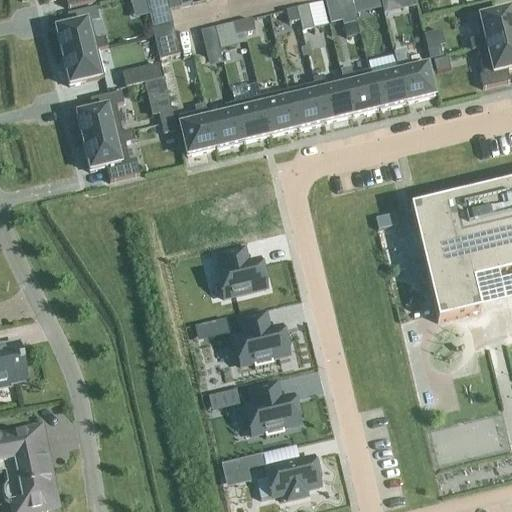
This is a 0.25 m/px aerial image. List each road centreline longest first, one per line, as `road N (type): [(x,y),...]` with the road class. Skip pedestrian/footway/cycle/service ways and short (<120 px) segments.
road 1 (residential): [(371,511),(290,170),(511,120)]
road 2 (residential): [(0,227),(73,379),(96,511)]
